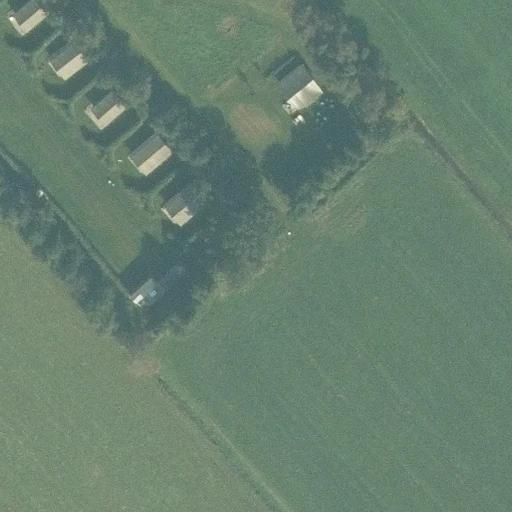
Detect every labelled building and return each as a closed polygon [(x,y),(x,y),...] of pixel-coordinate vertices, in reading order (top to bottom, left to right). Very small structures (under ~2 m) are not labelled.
[(36,0),(23,0),(10,13),(28,32),(48,12),(36,0)] [(75,33),(46,55),(64,77),(92,55),(75,33)] [(116,91),(91,97),(96,120),(121,114),(116,91)] [(143,173),(172,153),(156,129),(127,149),(143,173)] [(171,289),(189,274),(179,262),(161,278),(171,289)]
